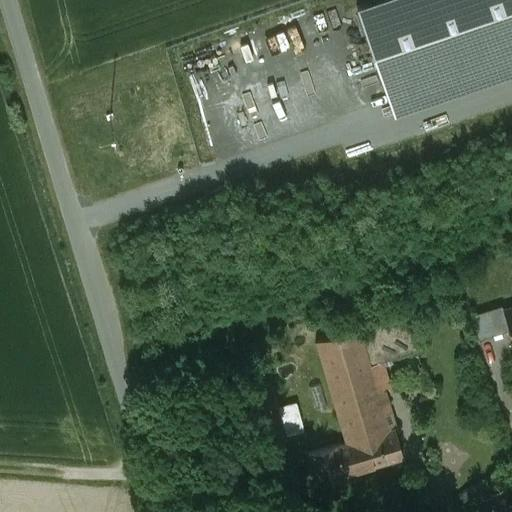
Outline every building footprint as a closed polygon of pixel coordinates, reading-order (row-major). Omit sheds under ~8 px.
[(511,0),(372,0),(357,5),(393,113),(511,73),(511,0)] [(511,304),(503,308),(511,337),(511,304)] [(387,429),(357,329),(318,341),(347,441),(337,444),(337,443),(307,453),(316,483),(403,456),(394,427),(387,429)] [(288,423),(305,419),(300,400),(283,404),(288,423)] [(511,511),(511,482),(494,490),(504,511),(511,511)]
